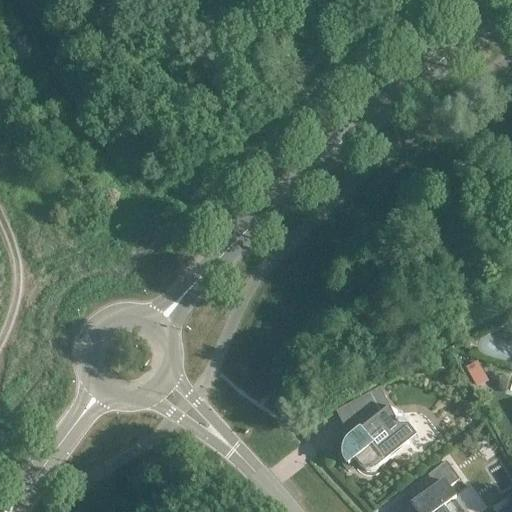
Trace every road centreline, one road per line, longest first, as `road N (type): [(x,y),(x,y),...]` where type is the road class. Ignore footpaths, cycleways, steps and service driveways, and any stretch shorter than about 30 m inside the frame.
road 1 (tertiary): [(154,319),(417,77),(511,13)]
road 2 (tertiary): [(287,511),(161,386)]
road 3 (tertiary): [(13,511),(97,391)]
road 4 (tertiary): [(154,319),(109,313),(86,334),(82,364),(97,391)]
